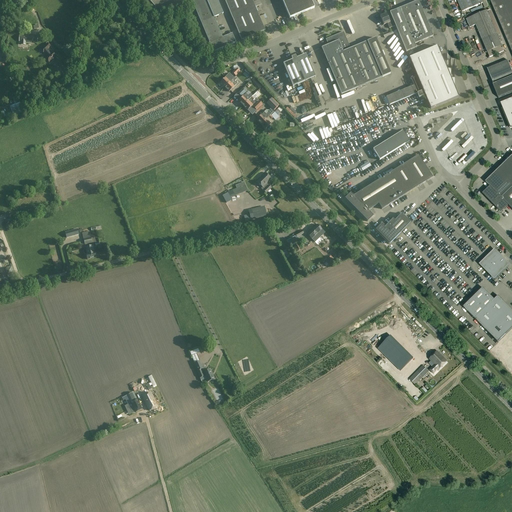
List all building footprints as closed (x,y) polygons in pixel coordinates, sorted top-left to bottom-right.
[(222,37),(214,17),(223,13),(217,0),(157,0),(160,5),(170,0),(191,0),(210,43),(209,43),(213,52),(236,42),(232,33),(222,37)] [(255,7),(262,5),(259,0),(224,0),(242,40),(265,31),(255,7)] [(281,0),(290,18),(314,8),(310,0),(281,0)] [(481,0),(456,0),(462,12),(483,3),(481,0)] [(511,0),(490,0),(511,51),(511,0)] [(415,44),(433,36),(418,1),(390,12),(406,52),(416,48),(415,44)] [(487,11),(466,19),(470,27),(476,25),(489,58),(504,52),(487,11)] [(386,14),(380,16),(384,25),(387,23),(389,28),(395,26),(392,19),(389,20),(386,14)] [(350,49),(343,32),(325,39),(328,45),(321,48),(341,95),(391,74),(376,38),(350,49)] [(51,52),(48,49),(51,47),(48,44),(41,50),(47,56),(45,58),(50,63),(57,57),(52,52),(51,52)] [(419,98),(425,96),(431,109),(459,97),(455,88),(455,79),(451,79),(451,69),(447,69),(437,46),(409,58),(420,83),(386,97),(390,105),(417,94),(419,98)] [(315,77),(306,54),(296,58),(295,56),(291,57),(292,60),(283,64),(293,87),(315,77)] [(494,84),(492,85),(498,99),(511,92),(511,71),(508,61),(487,69),(494,84)] [(220,83),(224,87),(230,82),(225,78),(220,83)] [(229,92),(234,87),(230,82),(224,87),(229,92)] [(244,96),(238,101),(243,106),(248,101),(250,99),(252,97),(253,96),(251,94),(248,97),(246,94),(244,96)] [(511,98),(500,103),(510,129),(511,128),(511,98)] [(274,111),(279,106),(272,99),(267,104),(274,111)] [(247,111),(253,105),(248,101),(243,106),(247,111)] [(259,101),(253,107),(257,111),(263,105),(259,101)] [(15,105),(19,114),(25,111),(22,102),(15,105)] [(274,113),(277,116),(283,110),(280,107),(274,113)] [(264,113),(256,120),(261,125),(266,119),(268,117),(270,115),(268,113),(266,115),(264,113)] [(265,129),(271,124),(266,119),(261,125),(265,129)] [(410,141),(403,131),(373,150),(380,160),(410,141)] [(501,198),(511,187),(511,155),(485,182),(490,187),(483,194),(492,203),(499,196),(501,198)] [(418,156),(354,196),(351,193),(347,197),(345,199),(347,200),(366,220),(368,222),(369,220),(373,216),(368,211),(379,204),(382,209),(427,181),(432,178),(430,174),(429,172),(428,170),(418,156)] [(257,181),(263,188),(263,187),(265,189),(263,191),(266,193),(272,188),(269,185),(268,185),(267,183),(271,179),(265,173),(257,181)] [(233,190),(234,194),(242,191),(241,189),(245,188),(244,185),(240,187),(233,190)] [(511,209),(511,187),(501,198),(499,196),(492,203),(501,212),(508,205),(511,209)] [(254,219),(266,216),(264,207),(252,210),(254,219)] [(384,227),(381,224),(378,227),(376,230),(389,244),(410,223),(401,214),(395,221),(393,219),(384,227)] [(307,234),(312,239),(322,230),(317,225),(307,234)] [(92,231),(94,241),(100,239),(98,230),(92,231)] [(306,237),(302,230),(295,234),(299,241),(306,237)] [(85,244),(92,243),(89,232),(82,233),(85,244)] [(95,252),(94,252),(93,246),(86,247),(87,254),(86,254),(87,260),(96,258),(95,252)] [(506,264),(503,261),(504,260),(494,251),(480,264),(494,278),(504,269),(503,268),(506,266),(506,264)] [(295,274),(301,271),(298,263),(292,266),(295,274)] [(8,277),(15,275),(11,266),(5,269),(8,277)] [(483,288),(463,307),(498,342),(511,327),(511,310),(498,296),(494,300),(483,288)] [(431,361),(429,363),(433,367),(429,370),(433,374),(439,369),(447,361),(437,351),(429,359),(431,361)] [(397,368),(400,372),(413,359),(409,356),(397,368)] [(194,364),(197,371),(200,378),(203,376),(205,379),(206,379),(208,382),(214,379),(210,370),(205,372),(200,361),(194,364)] [(416,372),(409,379),(415,385),(416,384),(423,377),(428,371),(426,370),(422,366),(416,372)] [(146,385),(149,391),(151,389),(149,385),(151,384),(152,387),(156,385),(151,375),(148,377),(151,383),(149,384),(146,385)] [(158,407),(150,392),(142,397),(149,411),(158,407)] [(129,398),(125,400),(132,414),(136,412),(141,409),(136,399),(134,395),(129,398)]
